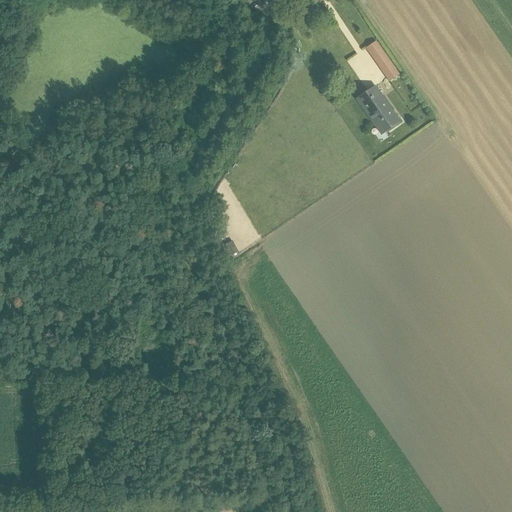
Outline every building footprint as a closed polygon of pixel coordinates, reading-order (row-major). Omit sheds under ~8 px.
[(376,41),(366,48),(374,60),(384,53),(376,41)] [(342,59),(348,68),(358,62),(352,53),(342,59)] [(392,64),(382,72),(389,82),(399,75),(392,64)] [(375,87),(357,99),(377,128),(382,124),(387,130),(400,121),(375,87)] [(235,247),(228,251),(230,256),(238,252),(235,247)]
